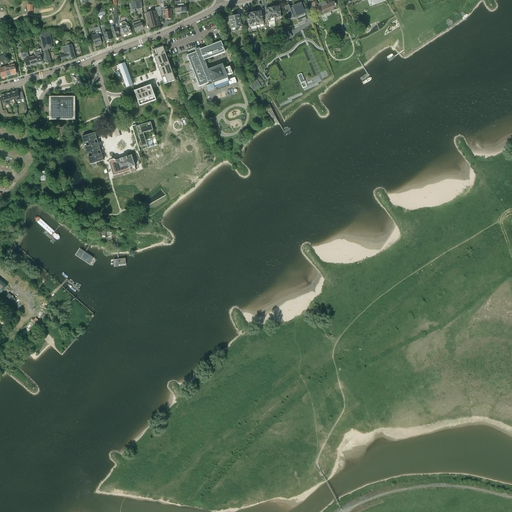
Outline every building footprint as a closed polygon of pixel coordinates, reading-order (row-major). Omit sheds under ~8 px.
[(128,0),(129,1),(131,12),(135,11),(134,9),(142,8),(141,2),(140,0),(128,0)] [(336,7),(334,2),(333,0),(316,0),(315,0),(315,1),(308,6),(311,13),(316,11),(318,16),(334,10),(334,9),(336,7)] [(284,7),(289,20),(294,18),(293,17),(304,12),(301,3),(290,8),(289,5),(284,7)] [(155,8),(156,11),(146,13),(150,28),(160,25),(157,15),(158,15),(159,17),(161,16),(161,9),(160,7),(155,8)] [(164,7),(164,15),(165,19),(168,19),(169,20),(171,19),(172,19),(171,9),(167,10),(167,7),(164,7)] [(272,8),(274,20),(278,20),(278,19),(281,18),(279,7),(276,7),(272,8)] [(274,20),(272,8),(268,9),(265,10),(267,21),(270,20),(270,21),(274,20)] [(254,13),(256,25),(260,24),(260,23),(263,23),(262,20),(264,20),(263,17),(262,17),(261,12),(258,12),(254,13)] [(256,25),(254,13),(249,14),(250,14),(247,14),(248,20),(247,20),(247,22),(248,22),(249,26),(252,25),(252,26),(256,25)] [(115,39),(116,40),(119,39),(119,38),(118,34),(119,34),(118,30),(116,30),(116,28),(117,27),(117,16),(113,17),(114,23),(109,24),(110,28),(111,28),(115,39)] [(241,16),(230,18),(232,28),(231,28),(232,32),(236,31),(235,29),(238,28),(237,27),(241,26),(240,21),(242,21),(241,16)] [(132,23),(135,32),(144,29),(142,23),(141,23),(140,20),(132,23)] [(122,27),(120,28),(123,36),(131,33),(128,25),(127,25),(125,21),(121,23),(122,27)] [(97,31),(95,32),(96,35),(92,36),(95,46),(102,43),(99,37),(102,36),(100,30),(99,27),(96,28),(97,31)] [(111,41),(111,40),(112,40),(109,31),(106,32),(105,28),(101,29),(103,34),(103,33),(106,41),(108,41),(109,42),(111,41)] [(42,50),(43,56),(45,64),(51,63),(47,49),(50,48),(47,37),(51,36),(49,31),(38,34),(42,50)] [(282,43),(292,37),(288,31),(285,33),(280,36),(282,39),(280,40),(282,43)] [(72,45),(71,45),(69,42),(68,42),(66,42),(66,44),(66,45),(66,46),(65,46),(67,53),(60,55),(62,61),(75,57),(72,45)] [(195,50),(196,52),(195,52),(187,55),(187,56),(186,57),(188,60),(189,60),(191,65),(190,65),(195,78),(196,77),(197,82),(196,83),(198,86),(199,86),(199,87),(206,84),(208,90),(210,91),(214,90),(214,88),(214,87),(215,86),(217,91),(237,83),(235,77),(231,78),(229,75),(232,74),(230,67),(226,68),(225,66),(223,67),(222,64),(208,70),(206,65),(206,64),(205,62),(204,60),(225,52),(221,42),(200,50),(200,48),(195,50)] [(164,46),(152,50),(165,84),(176,80),(164,46)] [(148,47),(127,55),(129,61),(150,54),(148,47)] [(34,56),(37,64),(42,62),(41,56),(43,56),(42,50),(41,51),(41,49),(36,50),(36,48),(33,49),(33,51),(35,56),(34,56)] [(26,67),(32,65),(29,57),(27,53),(25,54),(23,54),(23,57),(24,58),(26,67)] [(8,61),(9,66),(11,76),(17,74),(14,64),(12,65),(11,60),(8,61)] [(126,63),(119,65),(127,88),(134,86),(126,63)] [(245,71),(241,74),(247,82),(250,80),(245,71)] [(301,73),(297,75),(302,88),(306,87),(301,73)] [(256,81),(249,85),(252,89),(259,85),(256,81)] [(151,85),(135,91),(140,106),(157,100),(151,85)] [(12,92),(14,100),(16,99),(17,101),(20,100),(18,91),(12,92)] [(9,101),(7,94),(1,95),(3,103),(5,102),(6,104),(9,103),(9,101)] [(73,117),(73,101),(75,101),(75,97),(50,97),(49,108),(51,108),(51,117),(73,117)] [(135,124),(131,125),(139,150),(158,144),(150,120),(135,125),(135,124)] [(81,137),(83,143),(97,139),(95,133),(81,137)] [(97,139),(83,143),(84,144),(84,143),(88,142),(89,146),(85,147),(84,147),(87,154),(100,150),(98,142),(97,142),(98,143),(95,144),(94,140),(97,140),(97,139)] [(100,150),(87,154),(87,155),(87,154),(91,153),(92,156),(88,158),(88,157),(90,165),(103,160),(101,153),(101,154),(99,155),(98,151),(100,150),(100,151),(100,150)] [(133,160),(131,156),(115,161),(115,160),(113,159),(110,161),(109,162),(113,176),(119,174),(126,172),(130,170),(129,167),(134,166),(133,160)] [(35,222),(56,240),(59,240),(61,237),(38,218),(36,217),(35,218),(35,222)] [(79,249),(79,250),(77,248),(73,254),(92,266),(96,260),(79,249)] [(126,266),(125,259),(114,261),(114,268),(119,268),(119,266),(126,266)] [(6,297),(13,302),(16,298),(8,293),(6,297)] [(30,329),(36,324),(32,320),(26,325),(30,329)] [(61,355),(62,357),(83,333),(82,332),(61,355)]
